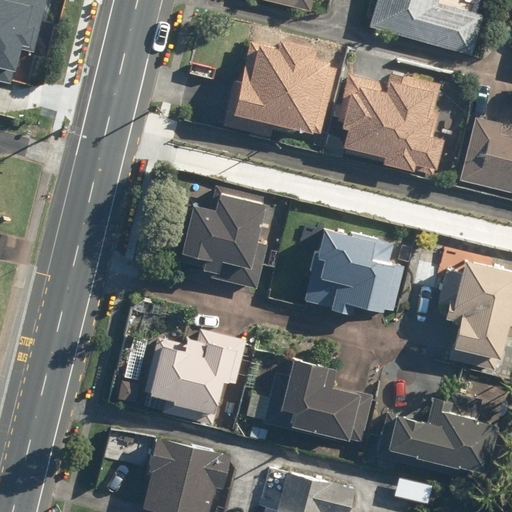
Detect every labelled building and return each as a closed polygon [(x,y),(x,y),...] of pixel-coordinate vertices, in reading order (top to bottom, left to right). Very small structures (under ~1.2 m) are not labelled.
[(0,0),(0,59),(15,64),(33,0),(0,0)] [(254,0),(305,11),(307,0),(254,0)] [(433,0),(367,0),(360,26),(466,57),(478,16),(433,2),(433,0)] [(239,44),(220,127),(267,138),(269,127),(311,137),(328,64),(301,58),(304,47),(266,38),(264,49),(239,44)] [(336,131),(331,155),(356,160),(357,154),(372,157),(371,163),(402,170),(403,164),(424,169),(430,139),(417,136),(421,119),(415,117),(419,98),(429,100),(432,84),(408,79),(407,86),(342,72),(329,130),(336,131)] [(511,138),(493,134),(496,122),(468,115),(452,178),(511,193),(511,138)] [(247,240),(256,203),(205,192),(201,211),(178,206),(165,262),(208,272),(211,260),(226,264),(222,281),(250,287),(261,243),(247,240)] [(294,299),(369,315),(380,264),(361,259),(364,242),(308,231),(294,299)] [(448,268),(439,266),(429,305),(439,307),(429,346),(489,360),(498,326),(503,327),(511,297),(503,295),(509,272),(451,258),(448,268)] [(151,413),(218,431),(242,340),(192,327),(189,340),(174,336),(172,342),(151,336),(136,396),(155,401),(151,413)] [(329,373),(274,357),(256,423),(339,447),(353,398),(324,390),(329,373)] [(424,424),(379,413),(368,457),(461,479),(463,472),(474,475),(486,423),(475,420),(481,399),(446,391),(441,413),(428,410),(424,424)] [(136,470),(144,472),(136,510),(145,511),(202,511),(207,490),(215,492),(223,454),(142,437),(136,470)] [(343,511),(344,508),(349,485),(263,467),(260,481),(274,484),(268,508),(255,505),(253,511),(343,511)]
